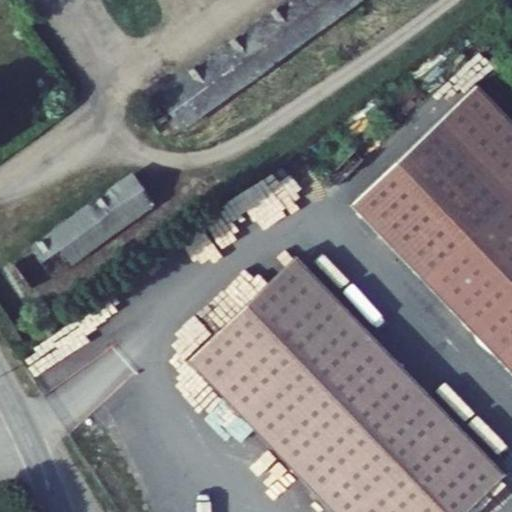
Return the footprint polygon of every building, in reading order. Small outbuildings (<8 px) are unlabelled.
[(88,0),(112,38),(131,26),(124,16),(149,0),(88,0)] [(305,0),(172,90),(194,122),(375,0),(305,0)] [(345,206),(511,389),(511,130),(474,89),(345,206)] [(135,161),(12,244),(36,280),(159,197),(135,161)] [(326,511),(463,511),(500,478),(297,255),(186,357),(326,511)]
